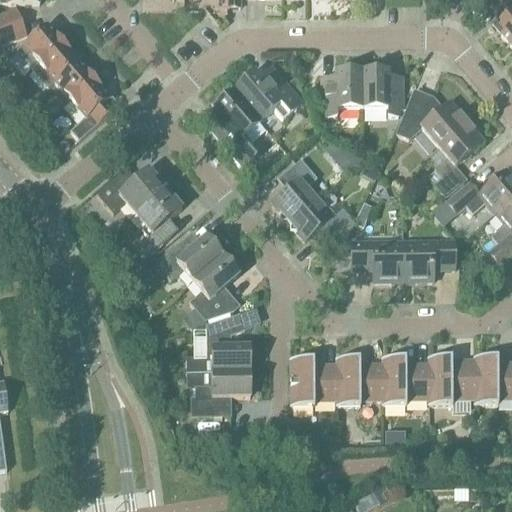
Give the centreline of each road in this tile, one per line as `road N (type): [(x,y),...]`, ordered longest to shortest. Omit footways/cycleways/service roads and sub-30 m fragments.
road 1 (residential): [(427,20),(239,40),(182,90)]
road 2 (residential): [(298,269),(331,305),(468,314),(511,284)]
road 3 (tertiary): [(129,511),(114,408),(72,309)]
road 4 (residential): [(155,114),(298,269)]
road 5 (tertiary): [(72,309),(96,511)]
road 6 (residential): [(155,114),(33,213)]
road 7 (residential): [(278,404),(282,293),(298,269)]
road 8 (residential): [(511,115),(427,20)]
